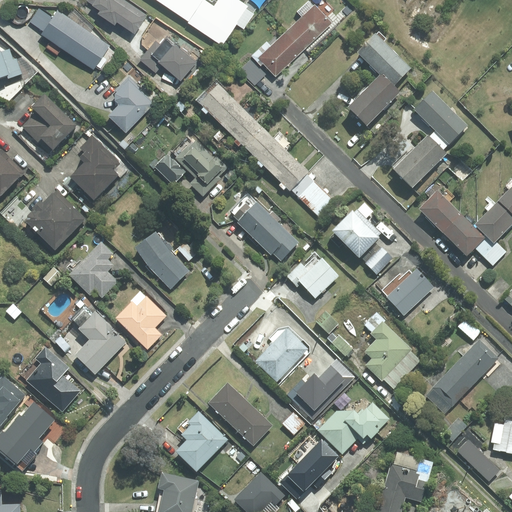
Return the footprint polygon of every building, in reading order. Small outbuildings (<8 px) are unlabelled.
[(138,29),(149,13),(129,0),(91,0),(102,7),(101,9),(119,20),(121,17),(129,23),(138,29)] [(164,0),(191,18),(202,0),(164,0)] [(218,0),(217,3),(211,0),(202,0),(191,18),(190,20),(224,42),(250,3),(245,0),(218,0)] [(335,21),(317,2),(274,40),(270,36),(253,51),(264,62),(267,59),(278,72),(335,21)] [(75,6),(70,14),(92,30),(95,25),(75,6)] [(45,29),(54,16),(40,7),(31,19),(37,24),(45,29)] [(45,29),(44,31),(96,67),(112,43),(92,30),(70,14),(60,7),(54,16),(45,29)] [(158,38),(142,56),(158,70),(166,60),(175,68),(184,76),(200,57),(178,38),(177,39),(170,33),(162,41),(158,38)] [(371,124),(403,91),(397,85),(414,68),(378,33),(360,51),(383,74),(352,105),(371,124)] [(0,82),(24,74),(18,58),(15,59),(11,48),(0,51),(0,82)] [(268,72),(252,57),(241,68),(256,84),(268,72)] [(157,99),(131,73),(117,87),(118,89),(119,95),(122,97),(122,100),(117,105),(112,109),(130,127),(157,99)] [(199,99),(321,219),(338,202),(308,173),(311,171),(221,84),(211,94),(208,90),(199,99)] [(435,90),(417,108),(452,143),(470,125),(435,90)] [(40,110),(24,126),(51,153),(80,125),(49,93),(36,106),(40,110)] [(451,144),(437,130),(432,135),(430,134),(397,167),(416,187),(449,153),(445,149),(451,144)] [(88,162),(74,176),(97,199),(123,174),(116,167),(121,163),(94,136),(82,147),(87,153),(83,157),(88,162)] [(125,137),(120,141),(126,147),(131,143),(125,137)] [(157,158),(151,164),(155,169),(158,166),(176,184),(187,174),(194,181),(191,183),(205,196),(232,169),(218,156),(216,158),(197,140),(177,159),(171,152),(160,162),(157,158)] [(134,141),(129,146),(134,151),(139,146),(134,141)] [(0,197),(1,198),(28,173),(13,158),(11,159),(10,158),(12,157),(4,149),(2,152),(0,150),(0,197)] [(458,156),(448,167),(463,181),(473,171),(458,156)] [(511,188),(478,223),(496,242),(511,226),(511,188)] [(89,219),(59,189),(47,202),(44,199),(37,207),(38,208),(31,215),(32,217),(29,220),(43,234),(40,238),(55,253),(89,219)] [(440,189),(422,207),(469,256),(487,237),(440,189)] [(272,214),(260,202),(240,222),(246,227),(253,235),(273,255),(274,253),(282,261),(301,242),(280,222),(283,219),(275,211),(272,214)] [(358,211),(357,209),(336,229),(363,257),(383,237),(381,234),(383,232),(368,218),(375,211),(367,202),(359,210),(358,211)] [(160,231),(138,246),(152,267),(172,289),(192,271),(173,250),(160,231)] [(9,237),(3,246),(10,250),(16,242),(9,237)] [(105,241),(71,274),(92,295),(97,290),(104,297),(120,281),(114,275),(110,271),(117,265),(111,259),(117,253),(105,241)] [(188,242),(180,248),(190,261),(193,258),(198,254),(188,242)] [(394,257),(384,247),(368,264),(378,274),(394,257)] [(341,275),(325,257),(311,270),(300,280),(303,282),(317,298),(341,275)] [(300,280),(311,270),(303,262),(289,275),(294,281),(298,286),(303,282),(300,280)] [(419,268),(389,296),(406,315),(436,287),(419,268)] [(57,269),(52,273),(58,279),(62,275),(57,269)] [(144,291),(134,300),(135,301),(140,305),(149,296),(144,291)] [(135,301),(118,318),(149,349),(164,334),(161,331),(158,327),(169,316),(149,296),(140,305),(135,301)] [(341,323),(328,310),(318,320),(331,333),(341,323)] [(79,353),(78,354),(97,373),(119,351),(128,342),(117,331),(118,330),(110,321),(99,311),(82,328),(84,330),(93,339),(79,353)] [(467,316),(459,325),(474,341),(483,333),(467,316)] [(395,389),(422,360),(413,351),(415,349),(385,320),(373,333),(378,339),(367,351),(374,358),(367,365),(384,381),(385,380),(395,389)] [(310,349),(288,328),(257,361),(278,382),(310,349)] [(93,339),(84,330),(70,344),(79,353),(93,339)] [(354,349),(341,335),(338,337),(334,333),(329,338),(333,342),(332,342),(346,357),(354,349)] [(482,339),(427,395),(446,414),(501,358),(482,339)] [(72,367),(48,346),(38,357),(44,363),(29,380),(50,398),(65,411),(83,391),(65,375),(72,367)] [(322,353),(317,358),(331,373),(341,363),(327,349),(322,353)] [(230,382),(211,402),(213,405),(255,445),(261,440),(275,425),(266,417),(247,398),(230,382)] [(58,419),(37,401),(10,432),(6,438),(20,450),(25,454),(27,456),(34,448),(38,451),(47,441),(43,437),(58,419)] [(338,410),(319,430),(344,454),(359,439),(365,444),(368,441),(366,438),(370,434),(374,438),(382,430),(379,425),(382,422),(385,425),(391,419),(374,402),(367,409),(364,408),(361,411),(357,408),(356,410),(338,410)] [(231,439),(201,410),(190,421),(193,424),(184,434),(190,439),(188,441),(178,451),(199,471),(231,439)] [(290,416),(284,423),(296,434),(306,423),(295,412),(290,416)] [(469,425),(460,417),(448,429),(457,438),(469,425)] [(511,419),(507,419),(503,437),(497,436),(495,449),(511,452),(511,419)] [(0,444),(0,449),(12,459),(17,463),(20,459),(25,454),(20,450),(6,438),(0,444)] [(501,470),(470,438),(459,449),(490,481),(501,470)] [(337,454),(323,440),(291,473),(296,477),(287,486),(299,498),(308,489),(306,487),(317,475),(319,476),(325,469),(324,468),(337,454)] [(418,471),(393,463),(378,511),(402,511),(407,497),(424,502),(430,482),(420,479),(422,474),(418,473),(418,471)] [(194,511),(202,480),(165,472),(161,488),(167,489),(167,491),(163,507),(163,509),(162,511),(194,511)] [(262,472),(236,499),(240,502),(249,511),(262,511),(273,501),(277,505),(286,496),(262,472)] [(22,511),(22,506),(22,504),(4,504),(3,487),(0,487),(0,511),(22,511)]
